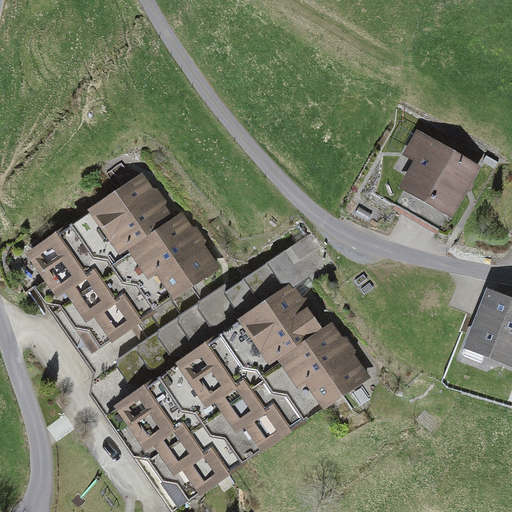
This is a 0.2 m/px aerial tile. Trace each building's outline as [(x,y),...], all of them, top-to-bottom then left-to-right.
[(430,143),(400,197),(446,223),(476,169),(430,143)] [(143,179),(17,265),(86,365),(212,279),(143,179)] [(241,324),(98,420),(160,511),(164,511),(358,382),(295,288),(325,268),(305,238),(222,295),(241,324)] [(511,309),(485,299),(466,349),(511,366),(511,309)] [(133,377),(146,368),(131,349),(119,358),(133,377)]
